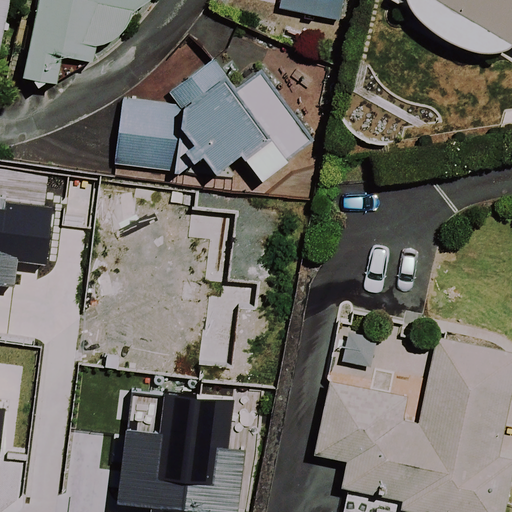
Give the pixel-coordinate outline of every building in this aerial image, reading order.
[(31,0),(21,79),(55,83),(59,57),(89,61),(92,41),(110,44),(144,0),(31,0)] [(508,43),(511,45),(511,0),(396,0),(401,8),(406,17),(413,25),(421,32),(429,38),(438,43),(448,47),(458,50),(468,51),(478,51),(489,50),(499,47),(508,43)] [(99,200),(132,204),(180,210),(180,197),(210,175),(236,156),(256,183),(310,143),(248,59),(179,109),(110,102),(99,200)] [(192,511),(207,351),(80,340),(66,506),(138,511),(192,511)] [(511,356),(511,355),(430,341),(420,400),(325,384),(313,453),(333,456),(323,511),(497,511),(506,462),(494,460),(511,356)]
